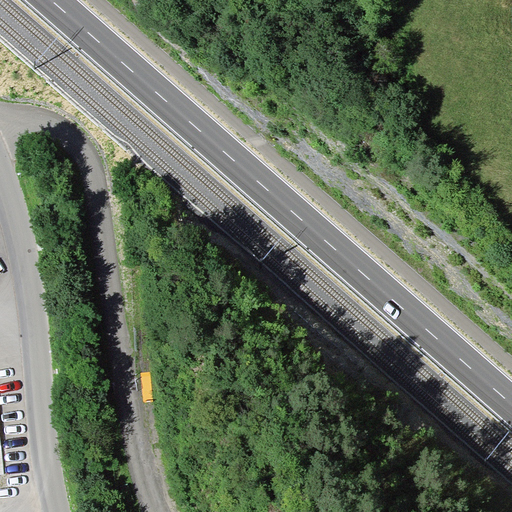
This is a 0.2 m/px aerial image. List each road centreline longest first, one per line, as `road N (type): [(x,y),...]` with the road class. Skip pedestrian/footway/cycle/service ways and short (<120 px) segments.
road 1 (primary): [(53,0),(511,402)]
road 2 (unclassified): [(0,119),(44,124),(85,151),(100,203),(108,348),(134,511)]
road 3 (unclassified): [(0,183),(26,280),(55,511)]
